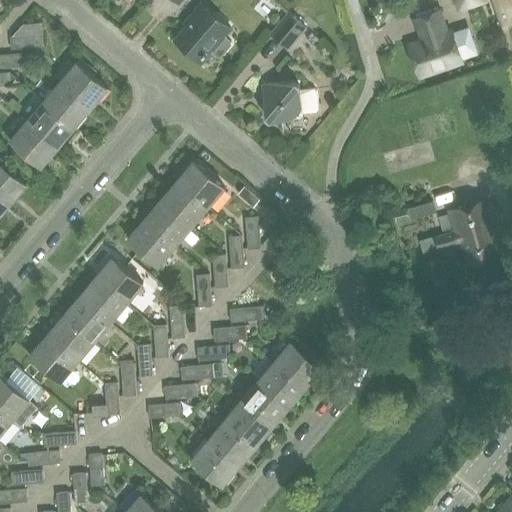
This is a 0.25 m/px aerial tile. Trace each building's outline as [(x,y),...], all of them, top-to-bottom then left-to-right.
[(230,38),(222,31),(228,25),(201,2),(190,15),(193,17),(175,38),(199,59),(209,47),(220,56),(231,44),(230,38)] [(423,40),(409,44),(420,75),(461,60),(450,30),(445,32),(438,10),(415,18),(423,40)] [(289,11),(269,33),(287,48),(306,26),(289,11)] [(42,33),(10,36),(11,48),(43,46),(42,33)] [(0,53),(0,67),(26,65),(25,52),(0,53)] [(60,80),(59,80),(90,107),(107,87),(93,75),(76,61),(75,62),(60,80)] [(0,71),(0,84),(10,84),(9,71),(0,71)] [(90,107),(59,80),(43,100),(74,126),(90,107)] [(316,88),(300,89),(299,82),(295,80),(265,82),(262,86),(265,116),(269,118),(299,116),(302,113),(318,111),(320,108),(319,91),(316,88)] [(43,100),(27,119),(58,145),(74,126),(43,100)] [(27,119),(11,138),(41,165),(58,145),(27,119)] [(193,159),(177,179),(208,205),(224,186),(193,159)] [(0,160),(0,194),(9,203),(26,183),(0,160)] [(177,179),(161,198),(191,224),(208,205),(177,179)] [(0,194),(0,213),(9,203),(0,194)] [(161,198),(145,217),(175,243),(191,224),(161,198)] [(438,217),(443,233),(435,235),(438,248),(462,241),(468,265),(501,256),(494,232),(497,231),(488,198),(449,209),(450,213),(438,217)] [(244,216),(247,247),(260,246),(257,214),(244,216)] [(145,217),(128,237),(159,263),(175,243),(145,217)] [(228,235),(231,267),(244,266),(241,233),(228,235)] [(212,254),(215,286),(227,285),(225,253),(212,254)] [(112,256),(95,275),(126,301),(143,282),(112,256)] [(196,273),(199,305),(211,304),(208,272),(196,273)] [(95,275),(79,295),(110,321),(126,301),(95,275)] [(79,295),(63,314),(94,340),(110,321),(79,295)] [(169,305),(172,337),(185,336),(182,304),(169,305)] [(261,305),(229,308),(230,321),(263,318),(261,305)] [(63,314),(47,333),(77,360),(94,340),(63,314)] [(153,324),(156,356),(168,355),(165,323),(153,324)] [(213,327),(214,340),(246,338),(245,324),(213,327)] [(47,333),(30,353),(61,380),(77,360),(47,333)] [(290,340),(273,360),(305,386),(321,367),(290,340)] [(137,343),(139,375),(152,374),(149,342),(137,343)] [(197,346),(198,359),(230,357),(229,344),(197,346)] [(273,360),(257,379),(288,405),(305,386),(273,360)] [(120,363),(123,395),(136,394),(133,362),(120,363)] [(181,366),(182,379),(214,376),(213,363),(181,366)] [(0,374),(0,408),(12,419),(13,418),(21,425),(37,406),(29,399),(6,380),(0,374)] [(257,379),(241,398),(272,424),(288,405),(257,379)] [(104,382),(106,403),(106,414),(120,413),(117,381),(104,382)] [(165,385),(166,398),(198,395),(197,382),(165,385)] [(241,398),(225,418),(256,444),(272,424),(241,398)] [(148,404),(150,417),(181,414),(180,402),(148,404)] [(92,415),(106,414),(106,403),(92,404),(92,415)] [(0,408),(0,433),(12,419),(0,408)] [(225,418),(208,437),(239,463),(256,444),(225,418)] [(45,446),(77,443),(76,430),(44,432),(45,446)] [(208,437),(192,457),(223,483),(239,463),(208,437)] [(29,465),(61,462),(60,449),(28,452),(29,465)] [(102,452),(89,453),(91,485),(104,484),(102,452)] [(13,484),(44,481),(43,468),(12,471),(13,484)] [(85,471),(73,472),(75,504),(88,503),(85,471)] [(0,502),(28,500),(27,488),(0,489),(0,502)] [(70,511),(69,490),(57,491),(57,511),(70,511)] [(163,511),(140,492),(123,511),(163,511)] [(500,511),(511,511),(511,494),(501,507),(503,509),(500,511)]
